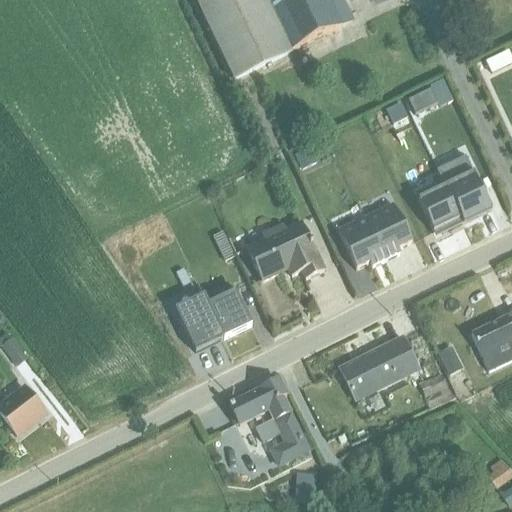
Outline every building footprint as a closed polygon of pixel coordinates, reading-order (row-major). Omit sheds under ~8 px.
[(236,84),(338,26),(323,0),(190,0),(190,1),(236,84)] [(438,53),(404,0),(386,0),(359,17),(399,78),(438,53)] [(398,82),(325,117),(337,142),(410,106),(398,82)] [(294,285),(326,273),(307,224),(242,249),(258,290),(291,277),(294,285)] [(250,332),(235,295),(222,300),(220,293),(172,312),(198,378),(222,369),(213,347),(250,332)] [(511,326),(483,341),(491,359),(511,348),(511,326)] [(0,344),(18,369),(28,362),(9,336),(0,343),(0,344)] [(403,340),(340,368),(353,396),(416,368),(403,340)] [(450,372),(462,372),(462,358),(450,358),(450,372)] [(439,378),(420,386),(426,400),(445,392),(439,378)] [(0,408),(0,425),(17,448),(51,422),(26,389),(0,408)] [(281,477),(314,456),(276,397),(246,417),(260,438),(272,429),(285,449),(269,459),(281,477)] [(511,478),(505,466),(485,478),(494,492),(511,481),(511,478)] [(316,500),(316,475),(305,475),(306,500),(316,500)] [(511,489),(502,496),(509,509),(511,506),(511,489)]
